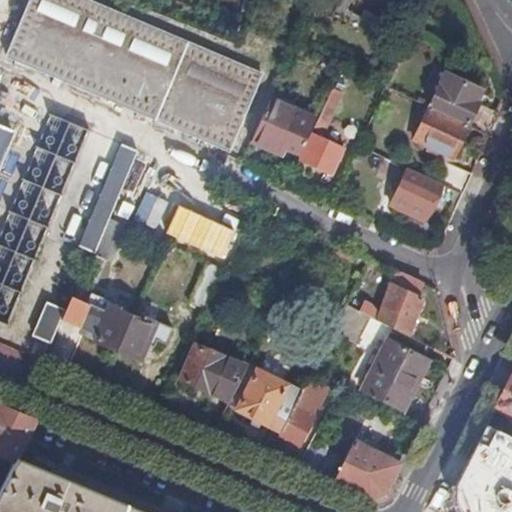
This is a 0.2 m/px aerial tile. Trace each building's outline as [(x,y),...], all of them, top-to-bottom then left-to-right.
[(262,75),(233,63),(82,0),(28,0),(6,56),(205,141),(230,151),(262,75)] [(489,137),(498,116),(473,105),(478,93),(460,84),(462,80),(445,72),(428,109),(467,127),(489,137)] [(345,84),(336,81),(332,90),(341,93),(345,84)] [(339,95),(331,91),(312,131),(318,133),(319,129),(323,131),(339,95)] [(268,101),(249,143),(278,157),(281,150),(298,157),(313,122),(268,101)] [(467,127),(428,109),(413,141),(452,160),(467,127)] [(89,131),(68,122),(49,114),(36,146),(22,180),(9,211),(0,231),(0,322),(8,325),(22,293),(35,261),(49,228),(62,196),(75,164),(89,131)] [(0,160),(12,132),(0,127),(0,160)] [(343,150),(311,136),(298,163),(330,178),(343,150)] [(91,251),(95,253),(109,221),(138,151),(121,144),(78,246),(91,251)] [(441,186),(463,196),(472,175),(445,163),(435,183),(441,186)] [(156,176),(138,168),(114,216),(135,225),(156,176)] [(435,183),(406,170),(398,189),(391,186),(389,192),(390,192),(387,198),(392,200),(389,207),(424,223),(441,186),(435,183)] [(154,233),(175,184),(156,176),(135,225),(154,233)] [(171,241),(195,192),(175,184),(154,233),(171,241)] [(212,200),(195,192),(171,241),(190,249),(212,200)] [(231,208),(212,200),(190,249),(209,257),(231,208)] [(250,216),(231,208),(209,257),(228,266),(250,216)] [(109,221),(95,253),(112,260),(125,228),(111,222),(109,221)] [(354,256),(329,244),(325,250),(351,263),(354,256)] [(375,266),(369,263),(366,269),(373,272),(375,266)] [(206,311),(225,273),(206,265),(189,303),(206,311)] [(421,287),(394,275),(377,322),(408,337),(421,301),(417,299),(421,287)] [(361,297),(354,293),(346,308),(358,313),(363,301),(361,297)] [(118,353),(131,320),(118,315),(120,310),(90,297),(81,319),(99,326),(93,343),(118,353)] [(63,309),(45,301),(31,335),(49,343),(63,309)] [(358,313),(346,308),(331,338),(356,349),(370,319),(358,313)] [(144,325),(131,320),(118,353),(140,362),(146,347),(153,350),(155,343),(165,347),(171,331),(146,321),(144,325)] [(412,380),(421,359),(388,343),(364,393),(404,413),(419,384),(412,380)] [(229,404),(247,368),(195,347),(180,382),(229,404)] [(429,362),(421,359),(412,380),(419,384),(429,362)] [(301,395),(256,372),(236,411),(281,435),(293,411),(301,395)] [(511,377),(502,396),(495,411),(511,419),(511,377)] [(16,459),(35,421),(0,406),(0,454),(14,461),(16,459)] [(293,411),(281,435),(280,438),(299,447),(313,422),(293,411)] [(481,448),(507,457),(511,441),(511,438),(487,430),(481,448)] [(386,494),(400,466),(355,443),(333,484),(345,490),(370,500),(386,494)] [(140,511),(16,459),(14,461),(0,488),(0,511),(140,511)]
